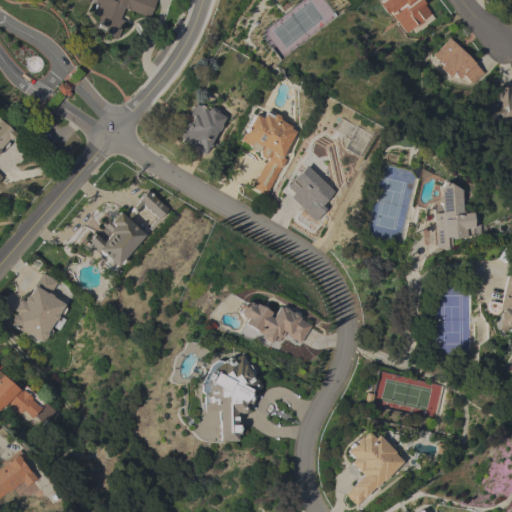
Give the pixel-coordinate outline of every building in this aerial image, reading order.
[(154,0),(148,17),(130,10),(129,13),(127,12),(116,39),(96,31),(98,26),(104,28),(105,26),(93,22),(96,15),(89,12),(93,0),(154,0)] [(432,18),(424,24),(424,25),(419,29),(418,29),(413,33),(410,29),(405,33),(388,11),(386,13),(379,4),(383,0),(419,0),(423,5),(423,4),(428,11),(427,11),(429,13),(428,14),(432,18)] [(448,38),(474,63),(477,67),(482,72),(472,83),(462,74),(458,78),(453,73),(450,77),(440,67),(442,65),(432,55),(448,38)] [(56,88),(54,86),(59,80),(61,83),(66,78),(72,83),(67,90),(70,93),(67,96),(64,93),(61,96),(55,90),(56,88)] [(511,114),(509,115),(510,116),(506,116),(506,115),(505,115),(505,118),(489,119),(488,108),(482,109),(481,100),(487,100),(488,102),(496,101),(495,92),(496,92),(496,87),(509,86),(509,88),(511,87),(511,114)] [(224,116),(220,124),(221,127),(218,131),(216,132),(203,154),(180,141),(182,137),(179,136),(180,134),(178,133),(181,128),(182,129),(184,126),(184,124),(185,123),(186,122),(188,122),(191,116),(187,113),(191,105),(193,106),(194,103),(206,110),(207,107),(210,106),(216,109),(217,113),(224,116)] [(283,122),(285,120),(289,122),(289,126),(289,128),(294,131),(281,153),(283,154),(281,157),(284,160),(280,166),(281,166),(267,189),(268,190),(266,195),(262,192),(262,193),(251,186),(267,160),(266,157),(263,158),(259,156),(257,152),(259,148),(259,146),(255,152),(246,147),(247,146),(236,139),(241,132),(241,133),(253,114),(260,118),(264,111),(265,112),(266,110),(272,114),(274,113),(277,115),(278,119),(283,122)] [(0,121),(13,134),(8,139),(7,138),(4,140),(7,143),(6,146),(4,148),(1,149),(0,148),(0,121)] [(332,191),(320,205),(324,208),(313,221),(305,214),(306,213),(288,197),(290,195),(283,188),(304,165),(332,191)] [(475,224),(476,234),(463,235),(464,237),(449,238),(450,246),(445,247),(445,249),(434,248),(430,213),(438,212),(436,188),(442,181),(456,189),(459,213),(468,212),(468,213),(470,214),(472,215),(474,217),(475,219),(475,221),(474,223),(472,225),(475,224)] [(144,235),(116,266),(112,270),(103,262),(107,258),(98,250),(96,252),(91,248),(87,253),(80,247),(88,238),(87,237),(90,233),(91,234),(92,233),(102,242),(110,233),(100,225),(102,222),(104,223),(107,220),(109,221),(118,211),(124,217),(129,210),(128,210),(131,207),(132,207),(138,201),(136,200),(145,190),(166,208),(158,218),(151,213),(150,213),(148,211),(148,210),(146,208),(145,209),(143,207),(144,206),(141,204),(135,210),(135,212),(133,214),(132,214),(127,220),(130,223),(133,222),(139,228),(138,230),(144,235)] [(63,319),(57,330),(49,325),(48,327),(50,328),(51,332),(49,335),(46,335),(44,337),(41,339),(40,341),(26,333),(25,334),(19,330),(19,331),(8,324),(10,322),(8,321),(12,314),(15,314),(15,312),(11,310),(18,299),(21,301),(25,296),(26,296),(40,272),(56,282),(48,294),(51,295),(51,296),(65,306),(65,310),(62,314),(59,315),(57,313),(56,314),(56,315),(63,319)] [(511,332),(497,330),(499,316),(498,316),(499,312),(500,312),(501,310),(498,309),(504,274),(511,275),(511,332)] [(291,312),(295,314),(296,316),(309,325),(298,342),(285,334),(285,333),(284,332),(281,337),(279,337),(276,342),(272,339),(269,343),(259,338),(261,335),(242,323),(246,318),(243,318),(239,316),(240,314),(237,312),(243,301),(247,303),(248,301),(252,304),(251,306),(252,306),(253,303),(257,305),(260,305),(264,307),(265,309),(269,312),(267,316),(270,318),(277,306),(280,308),(280,306),(285,309),(285,311),(286,311),(286,310),(290,313),(291,312)] [(207,364),(214,360),(219,362),(228,356),(230,359),(238,354),(245,364),(247,365),(252,372),(251,374),(254,380),(257,380),(259,384),(258,388),(255,391),(252,390),(251,393),(255,395),(249,405),(244,403),(243,404),(246,406),(245,410),(244,412),(241,414),(239,413),(236,411),(233,411),(233,414),(235,414),(236,422),(238,422),(238,434),(234,434),(234,440),(216,441),(216,421),(215,421),(215,411),(201,411),(200,392),(198,391),(197,383),(207,364)] [(0,374),(1,375),(1,376),(13,386),(16,388),(19,390),(23,385),(53,411),(45,420),(52,426),(43,436),(9,407),(10,405),(9,404),(4,410),(0,407),(0,374)] [(376,493),(364,504),(361,500),(355,505),(352,502),(351,503),(346,498),(346,497),(343,494),(352,485),(351,484),(360,475),(347,462),(350,458),(343,451),(347,447),(346,446),(350,442),(357,436),(358,437),(364,431),(371,438),(374,435),(375,435),(378,435),(381,436),(383,438),(383,440),(383,443),(392,451),(391,452),(400,461),(382,480),(381,480),(373,487),(371,489),(376,493)] [(0,465),(3,463),(2,461),(17,450),(25,460),(21,463),(27,471),(28,470),(34,478),(24,485),(21,481),(6,492),(6,491),(0,495),(0,465)]
